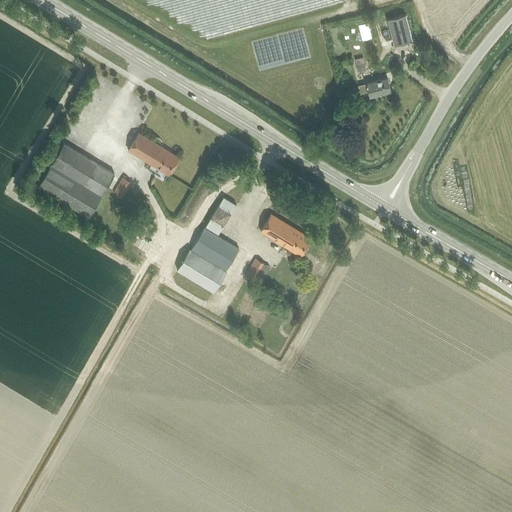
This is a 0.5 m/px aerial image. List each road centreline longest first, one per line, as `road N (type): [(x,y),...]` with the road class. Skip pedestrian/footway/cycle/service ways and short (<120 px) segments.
road 1 (primary): [(379,205),(39,0)]
road 2 (unclassified): [(399,183),(453,89),(511,15)]
road 3 (primary): [(511,282),(390,212)]
